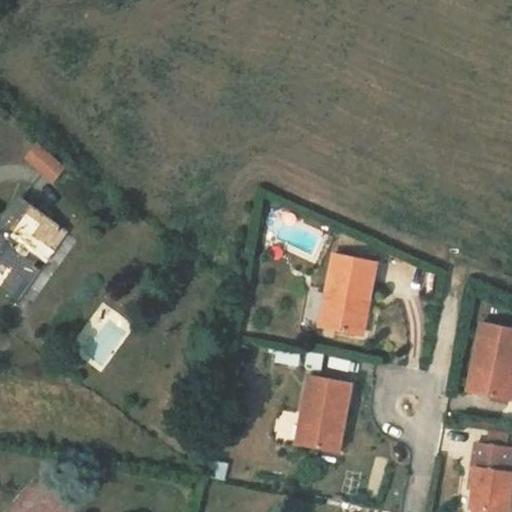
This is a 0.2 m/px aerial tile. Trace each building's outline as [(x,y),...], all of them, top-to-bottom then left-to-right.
[(26,157),(59,180),(71,164),(38,140),(26,157)] [(71,209),(23,174),(2,202),(12,209),(5,220),(0,216),(0,261),(22,277),(32,262),(22,254),(49,216),(60,224),(71,209)] [(22,254),(32,262),(60,224),(49,216),(22,254)] [(322,244),(310,318),(347,324),(353,288),(361,288),(367,251),(322,244)] [(361,288),(353,288),(347,324),(355,326),(361,288)] [(511,344),(511,310),(471,305),(461,379),(500,384),(504,355),(511,356),(511,344)] [(298,400),(307,401),(300,438),(336,444),(348,373),(303,365),(298,400)] [(300,438),(307,401),(298,400),(292,437),(300,438)] [(481,431),(497,433),(498,417),(482,415),(481,431)] [(472,431),(470,456),(476,457),(475,475),(474,495),(510,499),(511,474),(511,458),(508,458),(510,434),(497,433),(481,431),(472,431)] [(468,474),(475,475),(476,457),(470,456),(468,474)]
